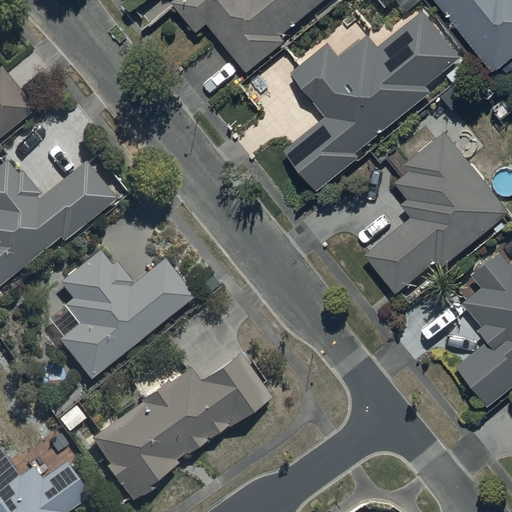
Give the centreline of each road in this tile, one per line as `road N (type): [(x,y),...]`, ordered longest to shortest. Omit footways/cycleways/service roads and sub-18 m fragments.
road 1 (residential): [(392,414),(59,0)]
road 2 (residential): [(392,414),(254,511)]
road 3 (residential): [(471,511),(392,414)]
